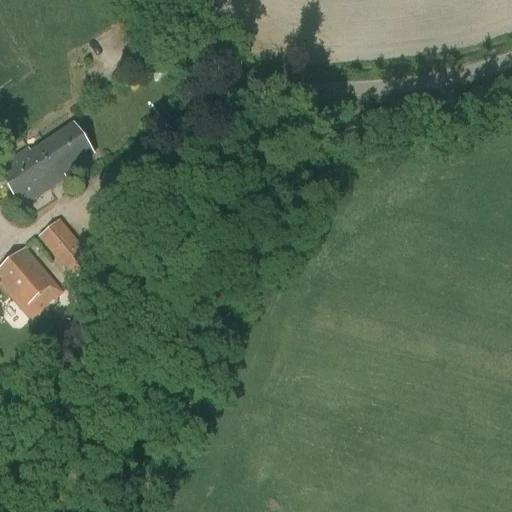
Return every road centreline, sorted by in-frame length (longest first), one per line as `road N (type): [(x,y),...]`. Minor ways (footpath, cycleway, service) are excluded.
road 1 (track): [(227,76),(38,511)]
road 2 (tertiary): [(511,60),(366,87),(272,86),(227,76)]
